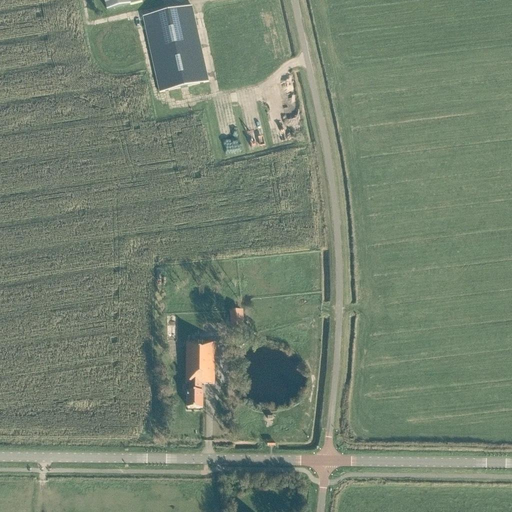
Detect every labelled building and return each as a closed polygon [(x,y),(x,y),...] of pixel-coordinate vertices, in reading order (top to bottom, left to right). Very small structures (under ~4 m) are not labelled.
[(129,0),(103,0),(107,11),(131,5),(129,0)] [(159,93),(208,82),(192,7),(143,18),(159,93)] [(104,33),(108,62),(137,59),(133,29),(104,33)] [(242,311),(233,312),(231,312),(232,328),(243,327),(242,311)] [(167,326),(167,337),(176,337),(176,326),(167,326)] [(186,343),(186,384),(189,384),(189,392),(188,392),(187,409),(202,409),(202,392),(201,392),(201,384),(214,384),(214,352),(216,352),(216,343),(186,343)]
